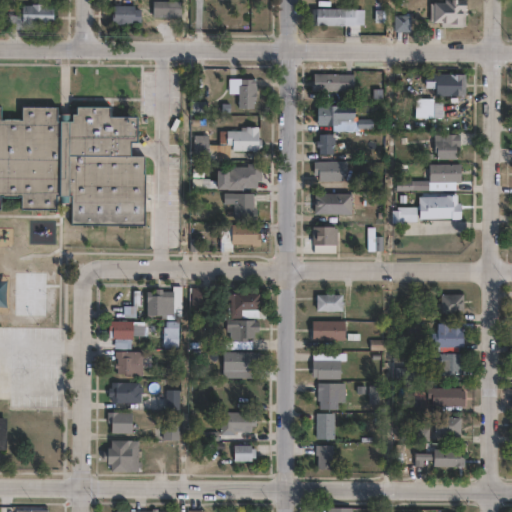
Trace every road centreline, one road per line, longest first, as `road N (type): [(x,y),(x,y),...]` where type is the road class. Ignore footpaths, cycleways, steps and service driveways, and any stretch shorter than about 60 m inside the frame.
road 1 (residential): [(282,511),(287,0)]
road 2 (residential): [(0,487),(511,492)]
road 3 (residential): [(0,48),(511,51)]
road 4 (residential): [(493,511),(494,0)]
road 5 (residential): [(86,273),(511,272)]
road 6 (residential): [(80,511),(86,273)]
